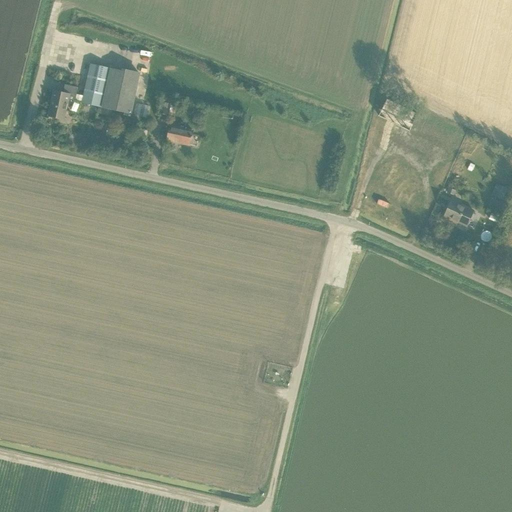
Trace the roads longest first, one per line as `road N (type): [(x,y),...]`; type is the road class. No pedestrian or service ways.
road 1 (unclassified): [(511,295),(346,221),(0,143)]
road 2 (unknown): [(22,148),(42,66),(84,44)]
